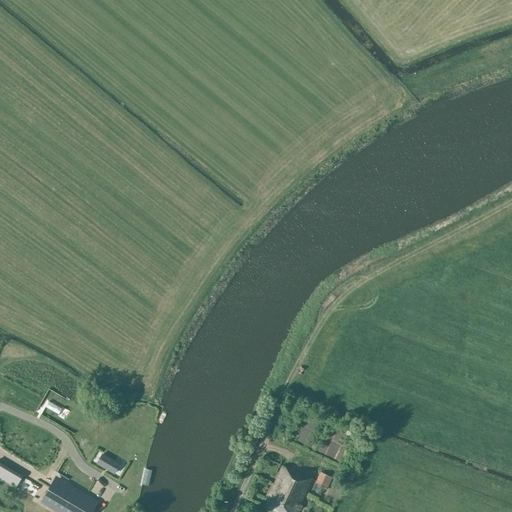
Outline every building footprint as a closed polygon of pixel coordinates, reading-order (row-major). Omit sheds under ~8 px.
[(101,454),(95,463),(114,474),(120,465),(101,454)] [(21,476),(0,464),(0,476),(16,486),(21,476)] [(273,511),(296,511),(298,509),(299,509),(301,509),(301,507),(301,506),(300,506),(312,479),(291,469),(290,470),(282,467),(274,486),(272,485),(267,495),(269,496),(264,508),(273,511)] [(330,477),(320,472),(313,489),(315,490),(315,491),(316,492),(318,493),(320,493),(320,492),(322,493),(330,477)] [(347,478),(352,481),(356,475),(351,472),(347,478)] [(91,511),(98,501),(59,478),(54,487),(51,485),(46,493),(49,495),(45,501),(62,511),(91,511)]
